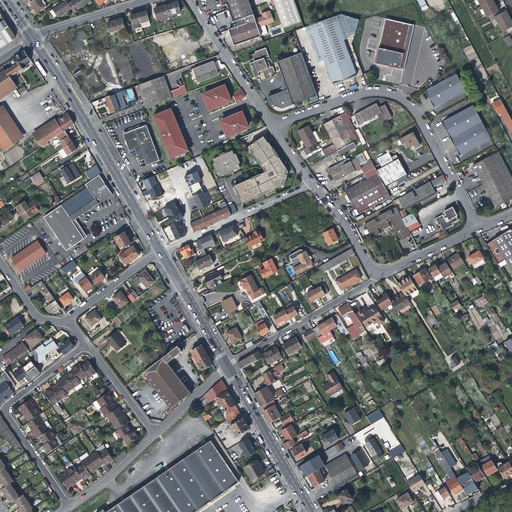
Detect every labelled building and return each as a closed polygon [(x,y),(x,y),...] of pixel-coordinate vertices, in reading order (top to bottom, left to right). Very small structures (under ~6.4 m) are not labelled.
[(39,0),(33,0),(29,3),(33,9),(36,13),(44,7),(39,0)] [(80,0),(74,0),(68,4),(71,9),(74,13),(79,9),(84,6),(80,0)] [(245,18),(253,15),(248,0),(220,0),(223,5),(227,4),(229,9),(233,22),(245,18)] [(301,22),(293,0),(272,0),(283,28),(301,22)] [(424,0),(416,0),(423,11),(428,8),(424,0)] [(496,6),(493,0),(481,6),(487,18),(489,17),(497,12),(499,11),(496,6)] [(64,13),(71,9),(68,4),(66,1),(49,12),(53,18),(56,17),(57,18),(64,13)] [(171,4),(165,5),(169,16),(180,13),(177,2),(171,4)] [(157,20),(169,16),(165,5),(160,7),(154,9),(157,20)] [(135,29),(142,27),(150,25),(146,11),(138,13),(131,16),(135,29)] [(262,17),(255,20),(258,27),(273,22),(271,14),(270,14),(269,11),(261,14),(262,17)] [(495,17),(499,25),(511,19),(509,15),(507,11),(499,15),(497,12),(489,17),(491,19),(495,17)] [(247,23),(255,20),(253,15),(245,18),(247,23)] [(305,28),(318,63),(324,61),(328,72),(327,74),(329,77),(330,77),(332,84),(335,83),(336,85),(354,78),(354,76),(356,75),(343,40),(347,38),(348,35),(349,36),(354,38),(359,20),(341,15),(305,28)] [(0,18),(0,32),(9,27),(6,23),(3,17),(0,18)] [(114,21),(107,23),(110,32),(124,28),(121,19),(114,21)] [(501,37),(509,33),(507,30),(511,28),(511,27),(511,21),(511,19),(499,25),(503,32),(499,35),(501,37)] [(258,27),(255,20),(247,23),(229,30),(232,38),(235,46),(261,37),(258,27)] [(13,32),(9,27),(0,32),(0,47),(16,37),(13,32)] [(503,39),(508,47),(511,45),(511,40),(510,36),(503,39)] [(97,52),(93,39),(90,40),(88,41),(90,50),(89,50),(90,54),(97,52)] [(373,62),(405,70),(402,80),(415,83),(420,63),(422,56),(426,57),(427,54),(379,40),(373,62)] [(255,54),(252,55),(254,62),(249,64),(250,67),(252,66),(252,68),(253,70),(252,70),(255,78),(259,76),(258,73),(263,72),(265,77),(268,76),(268,74),(271,73),(272,75),(275,73),(273,66),(270,67),(268,62),(266,63),(265,59),(269,57),(266,48),(255,52),(255,54)] [(28,62),(31,60),(28,56),(24,50),(11,58),(13,60),(15,64),(20,71),(27,66),(28,66),(28,65),(28,64),(28,63),(28,62)] [(317,96),(302,53),(277,62),(283,76),(288,90),(282,92),(268,97),(274,106),(282,109),(293,105),(317,96)] [(193,69),(198,82),(218,75),(215,68),(213,62),(193,69)] [(15,84),(10,77),(20,71),(15,64),(9,67),(5,70),(0,73),(0,94),(15,84)] [(465,90),(456,74),(425,90),(434,107),(465,90)] [(172,98),(163,76),(151,80),(160,103),(172,98)] [(145,109),(160,103),(151,80),(136,86),(145,109)] [(228,98),(230,98),(229,94),(226,88),(224,89),(223,86),(205,93),(206,97),(204,98),(208,107),(210,106),(211,110),(221,106),(220,105),(222,104),(223,105),(230,102),(228,98)] [(236,101),(241,99),(246,96),(241,89),(233,95),(236,101)] [(127,107),(122,91),(105,97),(108,106),(110,113),(127,107)] [(511,121),(502,102),(501,100),(493,105),(498,115),(500,114),(506,124),(511,135),(511,121)] [(359,124),(378,115),(381,113),(385,121),(391,118),(384,105),(378,108),(376,104),(354,115),(359,124)] [(491,139),(473,105),(442,122),(460,156),(491,139)] [(175,119),(171,109),(165,111),(166,112),(159,115),(159,114),(153,116),(157,126),(159,125),(160,128),(158,129),(161,135),(163,134),(164,137),(162,138),(165,144),(166,144),(167,147),(166,147),(170,158),(188,151),(184,140),(182,140),(181,138),(183,137),(180,131),(178,131),(177,129),(179,128),(176,121),(175,122),(173,119),(175,119)] [(222,124),(225,133),(227,132),(229,137),(247,129),(246,125),(248,124),(244,115),(242,116),(240,112),(233,115),(233,117),(232,117),(231,116),(222,120),(223,124),(222,124)] [(346,113),(340,116),(351,135),(354,142),(360,139),(356,132),(355,130),(346,113)] [(40,146),(45,143),(47,142),(56,136),(64,130),(73,124),(68,116),(35,138),(40,146)] [(334,144),(337,151),(354,142),(351,135),(340,116),(324,125),(334,144)] [(20,140),(6,121),(0,125),(0,146),(3,151),(20,140)] [(145,159),(157,155),(146,125),(123,134),(130,151),(135,149),(136,154),(139,161),(145,159)] [(305,127),(296,133),(303,144),(302,145),(306,150),(303,152),(306,156),(315,150),(312,146),(316,143),(310,134),(305,127)] [(355,130),(356,132),(360,139),(363,137),(358,128),(355,130)] [(68,136),(64,130),(56,136),(61,143),(55,147),(58,152),(73,142),(68,136)] [(310,134),(316,143),(319,142),(313,132),(310,134)] [(396,141),(397,144),(399,145),(398,148),(407,150),(408,147),(409,147),(411,150),(416,148),(409,135),(396,141)] [(268,143),(264,137),(257,141),(249,146),(254,153),(253,154),(257,160),(258,159),(264,168),(262,169),(264,171),(265,173),(234,187),(242,203),(245,201),(246,203),(253,199),(259,196),(259,195),(268,191),(269,192),(275,189),(281,186),(283,180),(286,181),(288,175),(285,174),(287,168),(279,158),(278,158),(272,150),(273,149),(269,143),(268,143)] [(75,145),(73,142),(58,152),(62,158),(68,154),(68,155),(77,149),(75,145)] [(357,147),(354,142),(337,151),(340,156),(357,147)] [(337,151),(334,144),(322,150),(325,157),(337,151)] [(234,154),(232,150),(213,159),(215,163),(213,164),(217,173),(219,172),(221,176),(228,173),(232,171),(240,168),(238,164),(240,163),(236,154),(234,154)] [(377,158),(382,168),(394,161),(389,152),(377,158)] [(511,198),(511,178),(498,152),(474,165),(495,207),(511,198)] [(357,159),(351,162),(349,159),(345,161),(329,170),(328,169),(332,176),(335,182),(347,176),(346,175),(354,170),(355,171),(355,172),(362,169),(360,166),(368,162),(364,154),(363,153),(355,157),(357,159)] [(159,160),(157,155),(145,159),(147,165),(159,160)] [(394,161),(382,168),(376,170),(378,174),(384,184),(406,173),(398,159),(394,161)] [(69,161),(59,168),(68,183),(74,179),(70,171),(73,169),(71,166),(69,161)] [(362,169),(365,174),(376,169),(371,161),(368,163),(369,165),(362,169)] [(365,174),(367,180),(378,174),(376,170),(376,169),(365,174)] [(197,171),(184,176),(187,183),(189,182),(190,185),(201,180),(197,171)] [(30,178),(35,184),(43,178),(39,172),(30,178)] [(408,175),(406,173),(384,184),(385,187),(396,181),(408,175)] [(387,190),(385,187),(384,184),(378,174),(367,180),(345,192),(352,204),(355,210),(356,209),(359,214),(390,197),(387,190)] [(150,193),(152,200),(163,196),(155,175),(142,180),(146,190),(142,192),(143,196),(150,193)] [(65,251),(83,239),(71,221),(74,219),(87,210),(88,211),(91,209),(91,208),(110,195),(105,186),(98,176),(84,185),(86,188),(42,217),(65,251)] [(398,184),(396,181),(385,187),(387,190),(398,184)] [(430,182),(398,198),(404,210),(436,193),(430,182)] [(27,189),(25,190),(32,202),(35,200),(34,198),(33,198),(27,189)] [(209,205),(203,192),(193,196),(199,210),(209,205)] [(19,208),(26,219),(34,213),(30,208),(27,203),(26,203),(24,200),(17,205),(19,208)] [(174,202),(163,208),(168,216),(172,223),(183,217),(174,202)] [(228,207),(227,207),(232,215),(237,213),(234,204),(228,207)] [(398,206),(396,207),(402,218),(404,217),(398,206)] [(409,231),(406,226),(402,218),(396,207),(365,224),(370,234),(373,232),(375,236),(380,234),(378,230),(380,229),(382,228),(384,227),(384,229),(389,226),(388,222),(391,221),(401,240),(411,235),(409,231)] [(25,220),(26,219),(19,208),(17,209),(21,215),(25,220)] [(194,232),(231,216),(227,208),(190,224),(194,232)] [(452,224),(458,222),(451,209),(445,213),(446,215),(435,220),(438,226),(439,225),(442,231),(453,225),(452,224)] [(413,212),(404,217),(402,218),(406,226),(417,221),(413,212)] [(86,237),(74,219),(71,221),(83,239),(86,237)] [(420,225),(417,221),(406,226),(409,231),(420,225)] [(226,228),(215,232),(217,236),(221,235),(224,242),(228,240),(228,238),(238,234),(233,224),(226,228)] [(332,227),(323,232),(329,244),(338,240),(336,234),(332,227)] [(122,228),(112,234),(121,249),(131,243),(127,236),(122,228)] [(246,240),(248,244),(249,246),(264,239),(259,229),(254,232),(254,233),(251,234),(244,238),(246,240)] [(505,259),(511,270),(511,232),(510,230),(502,235),(486,245),(498,264),(505,259)] [(205,237),(196,241),(203,257),(207,255),(204,247),(215,243),(211,234),(205,237)] [(46,253),(37,240),(11,258),(14,261),(17,266),(20,270),(46,253)] [(191,250),(188,244),(179,248),(182,254),(184,252),(185,254),(187,257),(194,254),(192,250),(191,250)] [(121,250),(118,252),(117,253),(126,265),(133,259),(140,254),(133,245),(123,253),(121,250)] [(355,255),(352,248),(336,257),(339,263),(341,263),(342,264),(347,261),(346,259),(355,255)] [(309,257),(306,251),(304,252),(302,249),(300,249),(289,254),(291,259),(298,256),(299,259),(293,262),(291,266),(296,274),(312,266),(311,264),(312,263),(309,257)] [(468,257),(475,268),(485,262),(483,258),(484,258),(479,250),(473,254),(468,257)] [(454,268),(464,262),(458,252),(453,255),(448,259),(454,268)] [(203,257),(195,261),(197,266),(199,270),(214,263),(210,254),(207,255),(203,257)] [(340,265),(339,263),(336,257),(320,266),(324,272),(333,267),(334,269),(340,265)] [(271,258),(262,263),(265,269),(259,271),(263,278),(277,271),(274,265),(271,258)] [(77,265),(73,260),(61,268),(66,273),(77,265)] [(455,276),(453,272),(447,262),(442,265),(438,268),(444,277),(445,279),(449,276),(451,279),(455,276)] [(432,266),(428,268),(436,280),(443,276),(435,264),(432,266)] [(356,269),(346,275),(351,284),(357,281),(361,279),(356,269)] [(414,275),(419,285),(431,278),(425,269),(419,272),(414,275)] [(92,286),(99,281),(104,277),(99,270),(90,277),(87,279),(92,285),(92,286)] [(154,282),(145,270),(140,274),(134,279),(138,285),(142,282),(146,288),(154,282)] [(470,280),(474,278),(469,270),(466,273),(470,280)] [(210,289),(223,282),(218,272),(205,278),(208,283),(210,289)] [(79,283),(85,291),(89,287),(92,285),(87,279),(83,273),(75,279),(75,281),(77,283),(79,283)] [(251,275),(240,281),(244,289),(246,288),(249,294),(250,294),(253,300),(265,293),(262,288),(258,290),(251,275)] [(346,287),(351,284),(346,275),(336,281),(341,290),(346,287)] [(407,290),(415,285),(409,275),(405,278),(401,281),(407,290)] [(393,276),(387,279),(394,294),(401,291),(393,276)] [(300,278),(290,283),(293,289),(296,288),(298,290),(301,288),(299,286),(303,284),(300,278)] [(61,308),(41,281),(29,288),(31,291),(33,294),(39,290),(50,304),(45,307),(47,309),(48,312),(55,313),(61,308)] [(324,284),(314,290),(318,298),(325,295),(329,293),(324,284)] [(316,300),(318,298),(314,290),(311,286),(306,289),(305,291),(307,293),(306,294),(311,303),(316,300)] [(59,298),(64,306),(69,302),(74,299),(68,291),(59,298)] [(120,308),(129,301),(121,291),(117,294),(112,297),(120,308)] [(396,297),(391,300),(393,303),(396,309),(409,301),(406,297),(403,291),(397,294),(398,295),(396,297)] [(128,296),(132,302),(136,300),(131,293),(128,296)] [(393,303),(391,300),(386,293),(382,295),(384,298),(381,299),(377,302),(382,310),(393,303)] [(236,296),(231,298),(231,297),(220,303),(223,308),(226,314),(236,308),(234,304),(239,301),(236,296)] [(476,300),(480,306),(487,301),(484,296),(476,300)] [(284,309),(285,310),(292,306),(288,300),(281,304),(284,309)] [(457,300),(450,304),(454,310),(456,308),(457,310),(462,307),(457,300)] [(266,312),(260,301),(256,303),(262,314),(266,312)] [(397,311),(410,303),(409,301),(396,309),(397,311)] [(358,328),(362,325),(348,302),(343,305),(338,309),(344,318),(349,315),(354,324),(346,329),(349,333),(352,339),(361,333),(358,328)] [(292,306),(285,310),(290,319),(295,316),(298,314),(293,305),(292,306)] [(358,312),(369,330),(379,324),(379,325),(385,321),(375,306),(370,310),(366,312),(364,308),(358,312)] [(285,322),(290,319),(285,310),(284,309),(274,315),(278,323),(282,321),(284,320),(285,322)] [(92,326),(102,318),(95,310),(85,318),(92,326)] [(344,336),(349,333),(346,329),(337,314),(331,318),(325,322),(330,330),(337,326),(344,336)] [(18,317),(5,325),(11,334),(24,325),(21,321),(18,317)] [(256,327),(261,336),(266,333),(269,331),(265,322),(256,327)] [(319,325),(312,329),(316,335),(317,338),(318,337),(321,344),(334,336),(330,330),(325,322),(319,325)] [(236,327),(226,332),(230,338),(233,344),(242,338),(236,327)] [(37,329),(25,338),(31,347),(43,338),(40,334),(37,329)] [(307,340),(316,335),(312,329),(307,332),(303,334),(307,340)] [(117,351),(125,344),(116,331),(107,339),(110,343),(111,343),(113,345),(117,351)] [(51,337),(35,349),(38,353),(39,362),(46,362),(46,355),(57,346),(55,342),(51,337)] [(284,344),(289,354),(301,347),(296,337),(289,341),(284,344)] [(61,354),(74,348),(69,338),(58,344),(60,347),(58,348),(61,354)] [(2,357),(7,364),(27,348),(23,342),(2,357)] [(143,372),(160,394),(165,390),(180,379),(193,370),(188,364),(176,373),(172,368),(168,362),(184,350),(184,347),(181,343),(170,352),(146,370),(143,372)] [(191,350),(199,365),(210,359),(201,344),(191,350)] [(264,354),(269,364),(278,359),(279,360),(283,358),(276,347),(270,350),(264,354)] [(262,357),(258,351),(239,362),(237,363),(239,366),(240,369),(252,362),(253,363),(262,357)] [(367,362),(360,351),(356,354),(363,364),(367,362)] [(460,365),(454,354),(448,358),(452,363),(449,365),(452,370),(460,365)] [(83,362),(79,364),(87,375),(89,378),(96,372),(87,359),(83,362)] [(202,370),(212,364),(211,361),(210,359),(199,365),(202,370)] [(30,381),(40,372),(30,360),(12,375),(19,382),(26,376),(30,381)] [(80,381),(87,375),(79,364),(78,362),(75,365),(71,367),(72,370),(80,381)] [(263,374),(263,375),(265,379),(266,381),(264,382),(266,387),(267,386),(271,384),(276,381),(275,378),(279,375),(278,373),(285,369),(282,364),(274,368),(276,372),(272,374),(270,371),(269,371),(263,374)] [(263,374),(269,371),(266,365),(260,369),(263,374)] [(81,383),(80,381),(72,370),(68,373),(65,375),(73,388),(81,383)] [(6,382),(11,389),(15,386),(4,372),(1,375),(6,382)] [(330,382),(323,386),(329,395),(342,387),(334,373),(327,376),(330,382)] [(66,393),(73,388),(65,375),(62,377),(57,380),(59,382),(66,393)] [(192,394),(180,379),(165,390),(178,407),(192,394)] [(208,404),(215,399),(218,398),(217,396),(222,393),(222,392),(227,388),(225,384),(222,379),(198,401),(199,402),(197,404),(198,405),(200,404),(206,399),(208,404)] [(10,396),(14,393),(11,389),(6,382),(1,385),(0,384),(0,390),(6,399),(10,396)] [(68,395),(66,393),(59,382),(55,385),(51,387),(60,400),(68,395)] [(56,404),(60,400),(51,387),(48,389),(44,392),(58,414),(63,411),(59,406),(58,407),(56,404)] [(266,387),(255,393),(259,401),(262,407),(274,400),(273,399),(286,392),(284,387),(272,394),(270,394),(266,387)] [(220,401),(222,405),(232,399),(229,395),(227,391),(228,391),(227,388),(222,392),(222,393),(217,396),(218,398),(215,399),(217,402),(220,401)] [(173,412),(178,407),(165,390),(160,394),(165,401),(173,412)] [(96,401),(101,408),(112,401),(115,399),(112,395),(110,391),(102,397),(96,401)] [(21,411),(24,415),(37,406),(31,398),(18,407),(21,411)] [(231,412),(233,416),(240,412),(236,406),(232,399),(222,405),(225,409),(228,414),(231,412)] [(279,409),(274,400),(262,407),(267,415),(271,422),(280,417),(276,410),(279,409)] [(105,417),(107,416),(118,408),(115,404),(112,401),(101,408),(99,409),(105,417)] [(27,419),(29,422),(40,415),(42,413),(37,406),(24,415),(27,419)] [(107,416),(112,423),(125,415),(122,411),(119,407),(118,408),(107,416)] [(298,421),(304,417),(299,407),(293,411),(298,421)] [(360,420),(354,408),(344,414),(351,425),(360,420)] [(236,436),(249,428),(245,421),(240,412),(233,416),(227,419),(228,420),(231,426),(230,426),(233,431),(231,433),(234,437),(236,435),(236,436)] [(279,432),(281,431),(282,430),(291,424),(294,423),(289,413),(280,418),(283,422),(284,425),(280,427),(280,426),(277,428),(279,432)] [(3,417),(0,414),(0,432),(2,435),(13,449),(20,444),(15,438),(16,437),(8,428),(9,427),(2,418),(3,417)] [(45,423),(40,415),(29,422),(27,424),(30,428),(32,431),(45,423)] [(112,423),(117,430),(127,423),(130,422),(127,418),(125,415),(112,423)] [(47,421),(45,423),(32,431),(35,435),(37,439),(39,437),(52,429),(52,428),(47,421)] [(120,440),(123,439),(133,432),(131,428),(127,423),(117,430),(115,432),(120,440)] [(298,435),(291,424),(282,430),(284,435),(286,437),(282,440),(284,444),(298,435)] [(57,436),(52,429),(39,437),(42,442),(44,445),(57,436)] [(328,440),(330,443),(338,439),(333,429),(321,436),(324,442),(328,440)] [(136,430),(133,432),(123,439),(127,446),(140,437),(138,434),(136,430)] [(307,430),(298,435),(284,444),(286,447),(287,449),(298,442),(297,440),(302,437),(302,438),(309,435),(307,430)] [(57,436),(44,445),(42,446),(45,450),(47,453),(62,443),(57,436)] [(485,459),(489,456),(477,436),(473,439),(485,459)] [(68,442),(70,445),(78,440),(76,437),(68,442)] [(247,456),(256,451),(248,437),(239,443),(247,456)] [(466,455),(470,452),(465,443),(461,437),(457,439),(466,455)] [(384,455),(381,450),(374,439),(366,444),(373,455),(372,456),(375,461),(384,455)] [(195,511),(239,482),(211,441),(106,511),(105,511),(103,509),(98,511),(195,511)] [(468,442),(465,443),(470,452),(476,461),(480,459),(476,452),(475,453),(468,442)] [(302,443),(292,449),(295,455),(298,458),(307,453),(306,451),(308,450),(307,448),(305,449),(302,443)] [(96,450),(98,453),(105,464),(107,466),(110,463),(114,460),(104,445),(96,450)] [(338,453),(334,446),(325,451),(329,458),(338,453)] [(439,449),(451,468),(456,464),(445,446),(439,449)] [(386,449),(392,459),(396,456),(390,447),(386,449)] [(452,471),(451,468),(439,449),(435,452),(441,462),(440,463),(447,474),(452,471)] [(96,450),(89,456),(98,469),(101,466),(105,464),(98,453),(96,450)] [(360,451),(355,454),(356,455),(353,458),(360,471),(369,466),(360,451)] [(94,471),(98,469),(89,456),(87,452),(79,458),(83,463),(90,474),(94,471)] [(340,457),(325,466),(332,477),(336,484),(357,473),(346,454),(340,457)] [(319,455),(302,465),(305,470),(308,476),(319,470),(325,466),(320,456),(319,455)] [(493,473),(498,470),(491,460),(489,461),(488,459),(482,463),(483,465),(481,465),(487,475),(493,473)] [(258,463),(259,462),(258,460),(244,468),(252,480),(265,473),(262,467),(261,468),(258,463)] [(511,467),(510,464),(509,462),(503,465),(501,463),(500,462),(498,464),(497,465),(499,468),(505,478),(510,474),(511,473),(511,467)] [(92,476),(90,474),(83,463),(75,468),(83,479),(84,481),(88,478),(92,476)] [(466,469),(468,472),(474,483),(479,479),(485,476),(477,463),(466,469)] [(79,482),(83,479),(75,468),(74,466),(67,471),(76,484),(79,482)] [(10,474),(5,467),(0,470),(0,477),(1,480),(10,474)] [(319,470),(308,476),(311,481),(314,487),(325,481),(319,470)] [(71,487),(76,484),(67,471),(59,476),(68,489),(71,487)] [(463,474),(457,478),(464,490),(467,494),(471,492),(478,488),(474,483),(468,472),(465,474),(463,475),(463,474)] [(464,490),(457,478),(454,473),(445,479),(455,495),(460,492),(464,490)] [(14,481),(10,474),(1,480),(3,483),(6,486),(11,483),(14,481)] [(419,488),(425,484),(419,474),(407,482),(413,492),(419,488)] [(15,490),(11,483),(6,486),(2,489),(5,493),(6,496),(15,490)] [(446,497),(450,495),(445,487),(435,493),(439,500),(443,498),(443,499),(446,497)] [(337,495),(339,499),(341,498),(342,500),(344,503),(353,498),(351,494),(350,495),(347,489),(337,495)] [(20,497),(15,490),(6,496),(9,499),(11,503),(15,500),(20,497)] [(396,500),(402,509),(408,505),(414,502),(408,493),(396,500)] [(23,494),(20,497),(15,500),(18,504),(20,507),(28,501),(23,494)] [(33,508),(28,501),(20,507),(22,511),(23,511),(26,511),(32,509),(33,508)]
